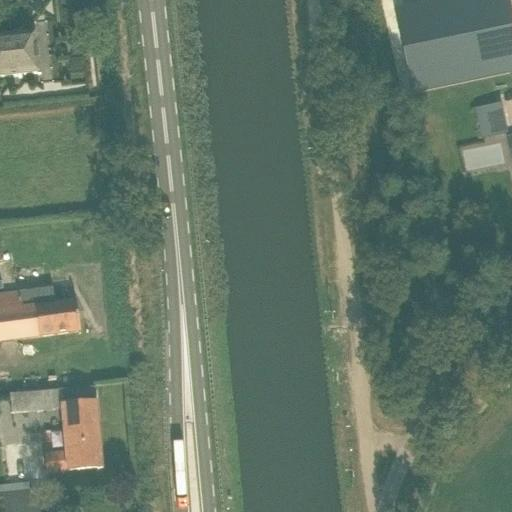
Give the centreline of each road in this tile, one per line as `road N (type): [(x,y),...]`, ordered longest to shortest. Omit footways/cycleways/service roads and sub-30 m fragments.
road 1 (track): [(375,511),(315,0)]
road 2 (primary): [(181,306),(150,0)]
road 3 (unclassified): [(384,511),(403,454),(440,408),(511,356)]
road 4 (primary): [(208,511),(181,306)]
road 5 (primary): [(181,306),(181,511)]
